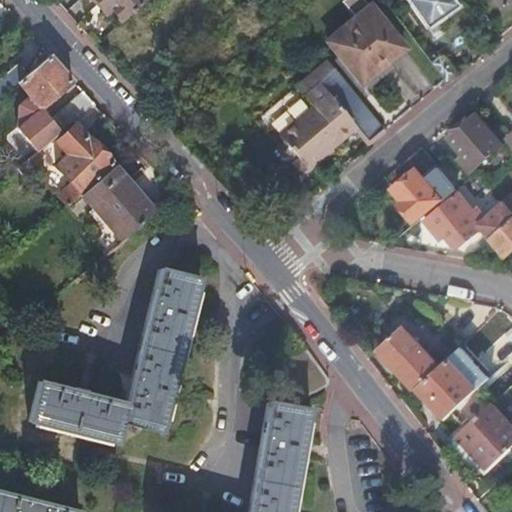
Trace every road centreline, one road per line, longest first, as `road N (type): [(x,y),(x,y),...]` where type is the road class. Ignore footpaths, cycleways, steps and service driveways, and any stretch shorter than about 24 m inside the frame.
road 1 (residential): [(22,0),(263,272)]
road 2 (residential): [(511,55),(263,272)]
road 3 (residential): [(263,272),(455,511)]
road 4 (residential): [(511,300),(482,284),(354,260),(263,272)]
